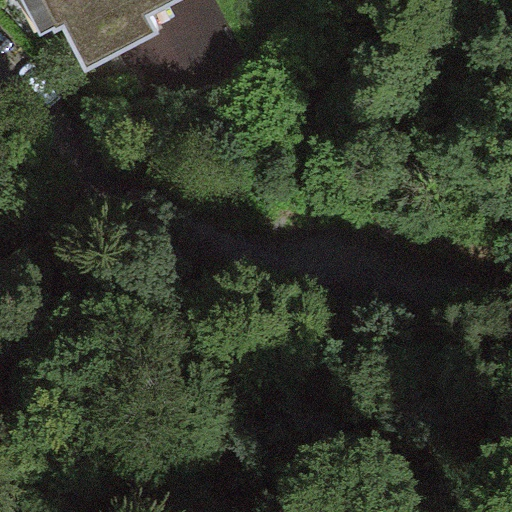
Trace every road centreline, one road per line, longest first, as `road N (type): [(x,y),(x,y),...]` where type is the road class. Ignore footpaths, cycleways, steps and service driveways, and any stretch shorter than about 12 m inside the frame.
road 1 (track): [(86,162),(231,230),(358,277),(511,319)]
road 2 (residential): [(0,63),(86,162)]
